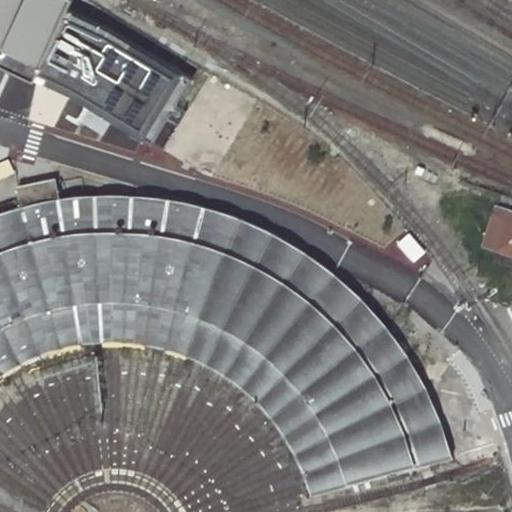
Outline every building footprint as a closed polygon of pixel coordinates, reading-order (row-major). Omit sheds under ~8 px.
[(0,0),(0,68),(33,84),(66,15),(70,7),(54,0),(0,0)] [(66,15),(33,84),(80,102),(151,149),(192,85),(115,38),(66,15)] [(60,204),(55,183),(18,190),(24,211),(52,205),(60,204)] [(308,499),(483,444),(472,406),(434,417),(416,378),(392,342),(365,309),(333,280),(299,255),(261,234),(221,218),(180,207),(137,201),(94,200),(60,204),(52,205),(24,211),(10,215),(0,218),(0,378),(12,371),(20,366),(31,361),(51,354),(72,349),(81,347),(101,345),(114,346),(127,346),(136,347),(156,350),(177,356),(197,364),(201,366),(216,374),(223,379),(233,385),(244,394),(249,399),(265,414),(278,430),(288,448),(298,467),(302,477),(305,487),(308,499)] [(506,246),(510,231),(497,227),(493,242),(506,246)] [(500,267),(511,270),(511,231),(510,231),(506,246),(500,267)] [(434,417),(472,406),(460,368),(416,378),(434,417)]
